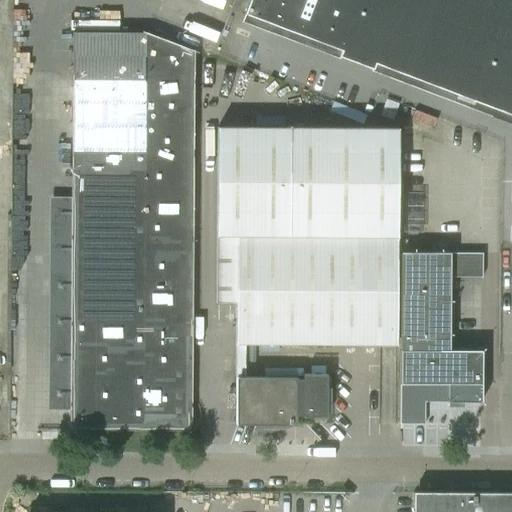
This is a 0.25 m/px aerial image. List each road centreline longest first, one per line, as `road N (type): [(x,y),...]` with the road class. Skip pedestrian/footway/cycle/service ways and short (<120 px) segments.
road 1 (unclassified): [(0,470),(511,474)]
road 2 (unknown): [(26,467),(52,33),(57,8),(78,0)]
